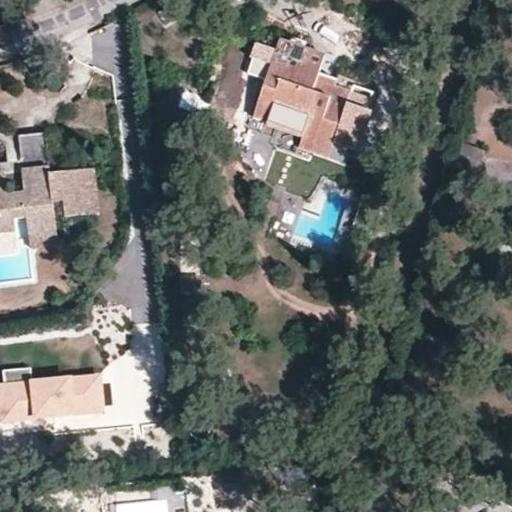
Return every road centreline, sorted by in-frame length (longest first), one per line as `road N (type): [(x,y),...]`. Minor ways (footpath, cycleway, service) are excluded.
road 1 (unknown): [(69,18),(84,71),(75,91),(27,117),(0,119)]
road 2 (residential): [(115,0),(0,45)]
